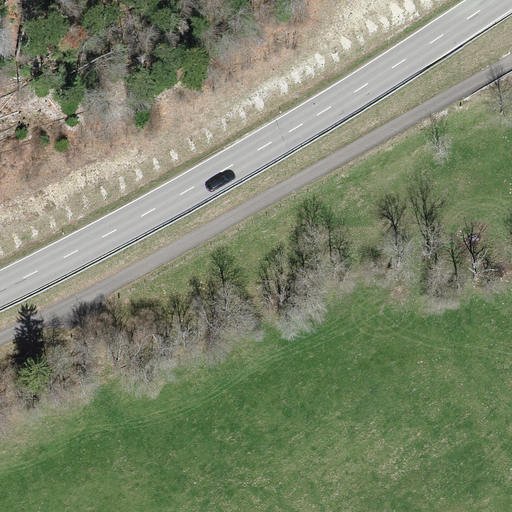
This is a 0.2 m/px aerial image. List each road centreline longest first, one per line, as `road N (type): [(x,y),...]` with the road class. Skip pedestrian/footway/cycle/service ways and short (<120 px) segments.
road 1 (track): [(511,60),(0,338)]
road 2 (primary): [(495,0),(266,143),(0,290)]
